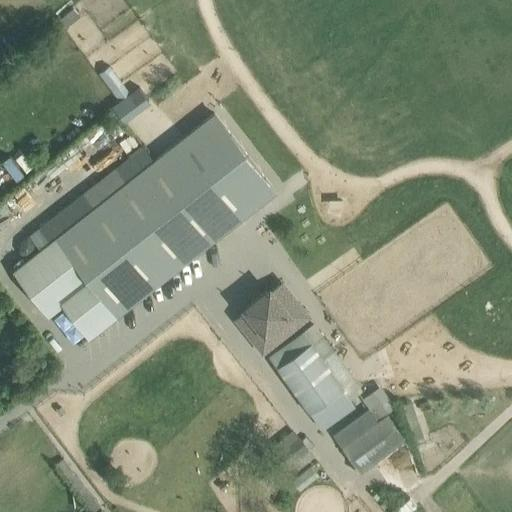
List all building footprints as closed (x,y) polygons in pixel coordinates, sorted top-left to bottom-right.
[(110,65),(100,72),(120,99),(130,91),(110,65)] [(140,86),(114,105),(123,118),(149,99),(140,86)] [(15,269),(50,313),(65,302),(91,335),(119,313),(277,191),(215,112),(15,269)] [(237,317),(263,350),(264,349),(255,338),(298,304),(307,316),(308,315),(281,282),(270,291),(249,307),(237,317)] [(315,321),(270,354),(310,411),(311,410),(318,421),(363,388),(315,321)] [(370,408),(333,434),(342,447),(361,473),(407,439),(388,414),(379,420),(377,418),(370,408)]
